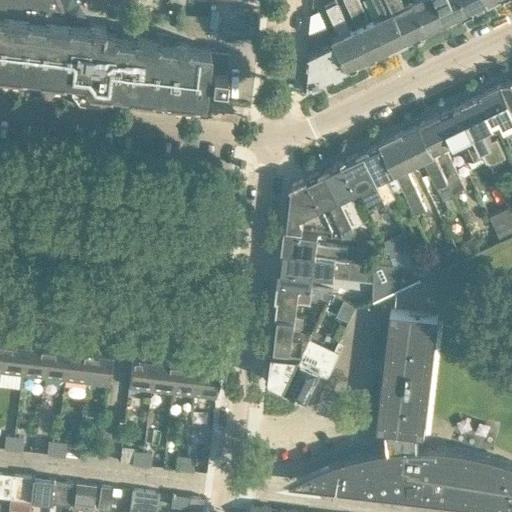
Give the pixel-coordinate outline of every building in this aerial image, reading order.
[(81,80),(87,87),(110,90),(110,87),(126,89),(126,92),(152,95),(152,93),(169,94),(168,97),(194,100),(195,98),(204,99),(206,79),(211,79),(211,80),(225,82),(226,69),(223,69),(225,53),(209,51),(210,47),(189,45),(189,42),(175,40),(175,43),(158,41),(159,38),(133,35),(132,38),(116,36),(117,33),(104,32),(105,23),(89,22),(89,26),(70,24),(70,21),(66,21),(67,15),(59,0),(0,0),(0,70),(21,73),(22,71),(38,72),(38,75),(64,78),(64,76),(81,78),(81,80)] [(349,29),(364,60),(387,49),(372,18),(369,20),(359,0),(343,0),(356,26),(349,29)] [(371,0),(379,15),(372,18),(387,49),(408,39),(387,0),(371,0)] [(387,0),(408,39),(426,30),(411,0),(409,0),(405,2),(403,0),(387,0)] [(411,0),(426,30),(447,21),(436,0),(411,0)] [(436,0),(447,21),(464,12),(458,0),(436,0)] [(483,0),(458,0),(464,12),(485,2),(483,0)] [(337,2),(324,8),(337,36),(330,39),(331,42),(345,69),(364,60),(349,29),(337,2)] [(310,14),(308,31),(324,27),(317,11),(310,14)] [(305,88),(345,69),(331,42),(305,54),(302,85),(305,88)] [(511,77),(502,83),(511,103),(511,77)] [(227,81),(227,100),(249,100),(249,81),(227,81)] [(511,103),(502,83),(480,93),(494,121),(503,117),(508,127),(504,129),(511,145),(511,103)] [(480,93),(461,102),(484,150),(490,162),(506,154),(498,136),(493,138),(487,125),(494,121),(480,93)] [(467,159),(484,150),(461,102),(442,111),(440,112),(454,141),(456,140),(457,139),(467,159)] [(439,113),(420,122),(454,193),(466,188),(445,145),(452,141),(454,141),(440,112),(439,113)] [(454,193),(420,122),(403,130),(410,146),(409,146),(416,161),(424,157),(445,200),(446,200),(455,195),(454,193)] [(403,130),(381,141),(404,188),(416,213),(427,208),(407,165),(413,162),(416,161),(409,146),(410,146),(403,130)] [(381,141),(363,149),(390,206),(402,200),(397,191),(404,188),(381,141)] [(390,206),(363,149),(344,158),(359,188),(362,186),(368,198),(373,196),(380,210),(390,206)] [(344,158),(325,167),(352,225),(363,219),(350,192),(357,189),(359,188),(344,158)] [(352,225),(325,167),(306,176),(320,206),(328,202),(346,239),(358,238),(352,225)] [(300,215),(320,206),(306,176),(291,183),(290,184),(285,225),(303,228),(304,224),(300,215)] [(455,195),(446,200),(452,213),(462,209),(455,195)] [(511,234),(511,223),(497,230),(502,240),(511,234)] [(285,229),(282,250),(359,259),(360,247),(318,242),(319,234),(303,232),(303,227),(285,225),(285,229)] [(391,256),(394,262),(417,264),(412,253),(409,247),(391,256)] [(282,250),(279,279),(314,284),(315,274),(374,281),(373,300),(421,278),(415,265),(417,264),(394,262),(375,260),(359,259),(282,250)] [(417,264),(415,265),(421,278),(443,268),(437,255),(417,264)] [(314,284),(279,279),(275,312),(297,315),(299,301),(312,302),(312,298),(326,302),(333,288),(313,285),(314,284)] [(438,315),(391,309),(379,413),(377,428),(385,429),(385,432),(419,436),(419,433),(424,434),(438,315)] [(275,312),(271,343),(304,347),(309,337),(310,333),(295,331),(296,327),(300,328),(304,325),(305,315),(297,315),(275,312)] [(304,347),(287,387),(307,396),(307,395),(316,400),(317,401),(317,400),(318,399),(317,399),(325,383),(328,376),(344,342),(339,340),(335,349),(330,347),(309,337),(304,347)] [(26,341),(4,338),(0,370),(22,373),(26,341)] [(33,342),(26,341),(22,373),(43,375),(47,344),(33,342)] [(304,347),(271,343),(267,373),(270,379),(287,387),(304,347)] [(60,345),(47,344),(43,375),(65,378),(69,346),(60,345)] [(90,349),(69,346),(65,378),(87,381),(90,349)] [(90,349),(87,381),(108,383),(112,351),(93,349),(90,349)] [(132,354),(128,386),(150,388),(154,356),(145,355),(134,354),(132,354)] [(165,358),(154,356),(150,388),(172,391),(176,359),(175,359),(165,358)] [(197,362),(176,359),(172,391),(194,393),(197,362)] [(219,364),(197,362),(194,393),(215,396),(219,364)] [(83,418),(81,430),(90,432),(91,419),(83,418)] [(290,481),(321,485),(373,491),(381,489),(389,488),(389,491),(389,493),(506,507),(506,505),(505,505),(507,502),(511,504),(511,461),(509,461),(501,458),(493,456),(485,454),(476,452),(467,450),(458,449),(449,448),(440,447),(430,446),(419,446),(419,436),(385,432),(387,448),(378,450),(368,452),(358,454),(348,456),(339,459),(330,463),(316,468),(303,474),(296,477),(290,481)] [(13,448),(14,435),(5,434),(3,447),(13,448)] [(23,436),(14,435),(13,448),(21,449),(23,436)] [(48,439),(46,453),(56,454),(58,440),(48,439)] [(58,440),(56,454),(64,455),(76,457),(78,455),(79,443),(66,441),(58,440)] [(132,462),(141,463),(142,450),(133,449),(132,462)] [(142,450),(141,463),(150,464),(151,451),(142,450)] [(175,467),(185,468),(186,455),(177,454),(175,467)] [(186,455),(185,468),(193,469),(195,456),(186,455)] [(0,471),(0,494),(10,496),(12,473),(0,471)] [(10,496),(30,499),(32,475),(12,473),(10,496)] [(50,500),(51,491),(53,478),(32,475),(30,499),(50,501),(50,500)] [(51,491),(50,500),(69,502),(71,493),(72,480),(53,478),(51,491)] [(92,511),(96,483),(76,480),(72,508),(92,511)] [(112,493),(113,485),(100,483),(97,508),(110,509),(112,493)] [(113,485),(112,493),(119,494),(120,486),(113,485)] [(128,511),(156,511),(159,491),(132,487),(128,511)] [(180,506),(181,493),(172,492),(171,505),(180,506)] [(180,506),(189,508),(190,495),(181,493),(180,506)] [(203,496),(190,495),(189,508),(188,511),(201,511),(202,505),(203,496)]
